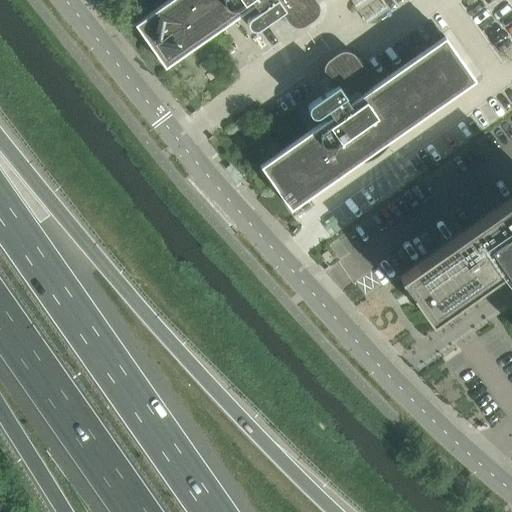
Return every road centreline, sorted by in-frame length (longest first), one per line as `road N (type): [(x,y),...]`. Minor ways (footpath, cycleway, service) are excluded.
road 1 (unclassified): [(511,489),(372,360),(62,0)]
road 2 (motorway): [(338,511),(271,449),(0,139)]
road 3 (motorway): [(215,511),(0,201)]
road 4 (unknown): [(308,289),(511,149)]
road 5 (motorway): [(0,317),(135,511)]
road 6 (unknown): [(511,409),(457,323),(509,285)]
road 7 (motorway): [(0,408),(63,511)]
